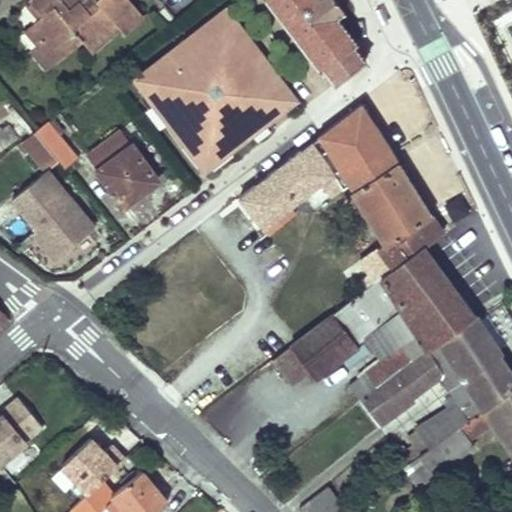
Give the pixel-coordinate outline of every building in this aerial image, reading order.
[(30,0),(29,1),(40,15),(33,21),(45,36),(36,44),(53,64),(81,40),(86,46),(113,22),(118,27),(122,33),(142,16),(129,0),(30,0)] [(264,0),(318,70),(321,68),(333,84),(365,59),(353,44),(356,42),(337,16),(344,10),(336,0),(264,0)] [(276,75),(225,8),(153,64),(158,70),(145,80),(155,93),(148,98),(204,170),(270,119),(259,106),(262,85),(276,75)] [(45,36),(33,21),(23,29),(36,44),(45,36)] [(113,22),(86,46),(90,51),(118,27),(113,22)] [(53,64),(36,44),(31,48),(48,68),(53,64)] [(295,100),(276,75),(262,85),(259,106),(270,119),(295,100)] [(443,232),(361,102),(317,136),(325,146),(340,172),(384,241),(378,246),(378,247),(363,258),(379,280),(425,246),(443,232)] [(78,157),(48,120),(36,129),(34,131),(53,155),(58,160),(64,168),(78,157)] [(0,131),(0,152),(19,138),(10,124),(0,131)] [(158,180),(121,130),(87,155),(123,205),(158,180)] [(53,155),(34,131),(21,141),(41,164),(53,155)] [(340,172),(317,136),(237,194),(261,228),(340,172)] [(58,160),(53,155),(41,164),(45,169),(45,170),(58,160)] [(45,170),(45,169),(11,198),(36,228),(32,231),(55,259),(87,232),(75,218),(82,213),(45,170)] [(93,226),(82,213),(75,218),(87,232),(93,226)] [(427,249),(425,246),(379,280),(313,329),(336,361),(358,345),(356,343),(364,337),(401,310),(426,349),(475,313),(427,249)] [(426,349),(401,310),(364,337),(380,362),(406,343),(415,357),(426,349)] [(511,386),(511,370),(475,313),(426,349),(415,357),(359,399),(378,424),(413,399),(412,398),(443,375),(460,401),(415,428),(430,448),(511,386)] [(336,361),(313,329),(290,346),(309,371),(314,378),(336,361)] [(415,357),(406,343),(380,362),(349,385),(359,399),(415,357)] [(309,371),(290,346),(272,359),(291,384),(309,371)] [(511,386),(430,448),(422,454),(418,456),(427,467),(418,474),(425,482),(473,445),(467,437),(491,422),(499,435),(511,453),(511,386)] [(0,461),(42,427),(17,396),(0,410),(0,414),(0,415),(0,461)] [(129,433),(109,416),(101,424),(121,442),(129,433)] [(93,428),(59,462),(88,490),(121,456),(93,428)] [(430,448),(415,428),(408,436),(416,445),(422,454),(430,448)] [(422,454),(416,445),(403,455),(410,463),(418,456),(422,454)] [(410,463),(403,468),(411,479),(418,474),(427,467),(418,456),(410,463)] [(153,511),(166,502),(141,471),(136,475),(132,471),(121,481),(124,485),(112,495),(113,497),(97,511),(153,511)] [(299,508),(302,511),(343,511),(346,510),(328,486),(299,508)]
